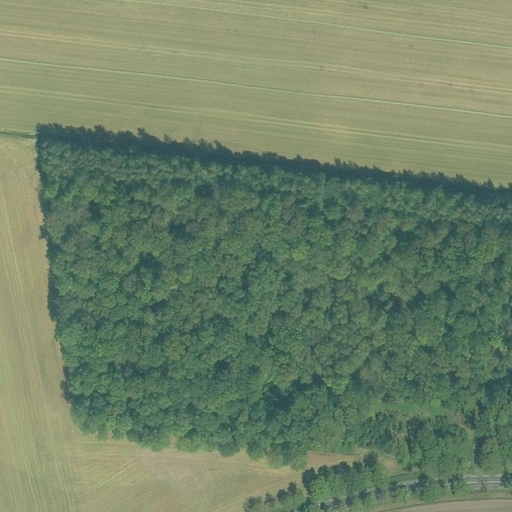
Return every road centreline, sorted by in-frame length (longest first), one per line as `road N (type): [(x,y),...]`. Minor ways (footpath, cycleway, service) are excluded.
road 1 (primary): [(318,511),(430,487),(511,483)]
road 2 (track): [(482,483),(474,440),(479,378),(484,366),(511,353)]
